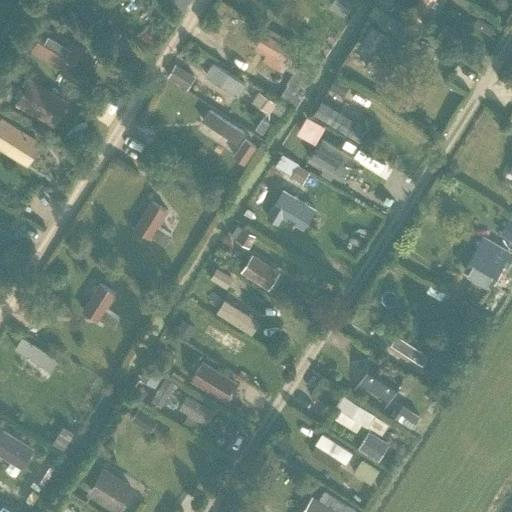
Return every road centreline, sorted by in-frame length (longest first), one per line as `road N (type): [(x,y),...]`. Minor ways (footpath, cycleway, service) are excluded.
road 1 (residential): [(215,511),(511,43)]
road 2 (residential): [(0,323),(204,0)]
